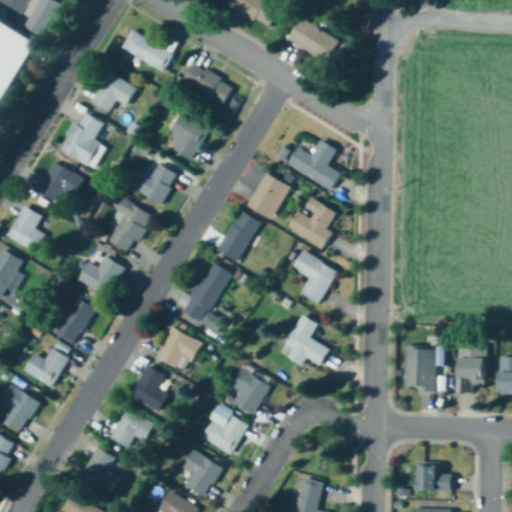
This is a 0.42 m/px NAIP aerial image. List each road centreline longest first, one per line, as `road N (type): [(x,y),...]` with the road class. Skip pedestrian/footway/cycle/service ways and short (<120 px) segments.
road 1 (residential): [(14,511),(282,77)]
road 2 (tertiary): [(382,126),(364,125),(156,0)]
road 3 (residential): [(107,0),(0,176)]
road 4 (tertiary): [(378,326),(382,126)]
road 5 (residential): [(236,511),(300,412),(318,408),(375,427)]
road 6 (tertiary): [(372,511),(378,326)]
road 7 (residential): [(375,427),(511,429)]
road 8 (residential): [(382,126),(380,0)]
